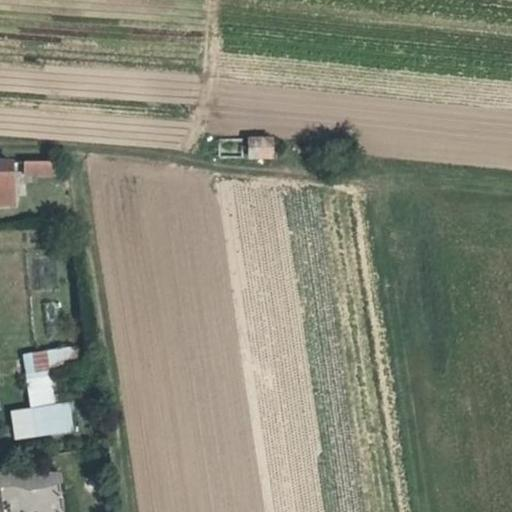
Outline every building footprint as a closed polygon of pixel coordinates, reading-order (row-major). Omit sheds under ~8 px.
[(278,134),(253,135),(254,151),(278,152),(278,134)] [(340,149),(331,151),(332,158),(341,156),(340,149)] [(34,158),(0,158),(0,173),(33,173),(34,158)] [(40,261),(42,292),(51,291),(49,261),(40,261)] [(75,345),(21,351),(28,406),(9,409),(13,438),(71,431),(67,401),(53,402),(49,362),(76,359),(75,345)] [(8,511),(4,486),(0,486),(0,511),(8,511)]
